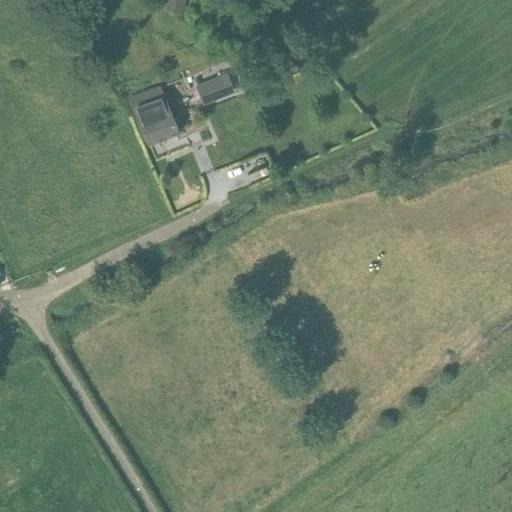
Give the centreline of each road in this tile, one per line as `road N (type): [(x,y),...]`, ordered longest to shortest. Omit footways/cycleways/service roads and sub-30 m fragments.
road 1 (unclassified): [(149,511),(28,300)]
road 2 (residential): [(227,199),(28,300)]
